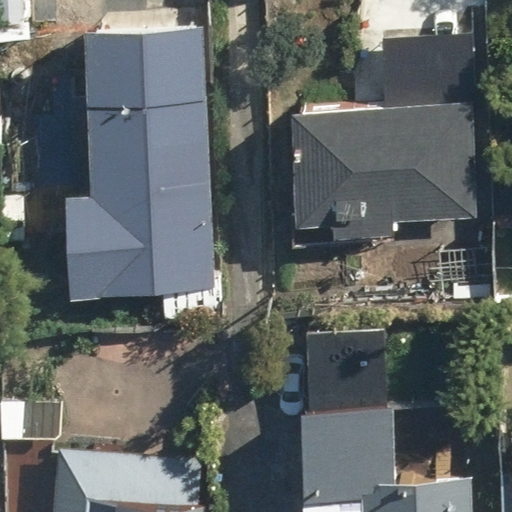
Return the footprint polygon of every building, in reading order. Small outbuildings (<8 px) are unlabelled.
[(191,10),(74,17),(84,182),(55,184),(56,237),(61,289),(90,287),(213,279),(191,10)] [(383,94),(280,97),(284,216),(325,215),(326,230),(389,228),(388,212),(471,210),(467,102),(472,101),(470,30),(381,33),(383,94)] [(467,511),(466,469),(389,471),(385,321),(303,324),(306,399),(293,399),(296,511),(467,511)] [(202,511),(209,453),(54,437),(46,511),(202,511)] [(511,511),(511,443),(508,444),(509,469),(498,469),(499,511),(511,511)]
